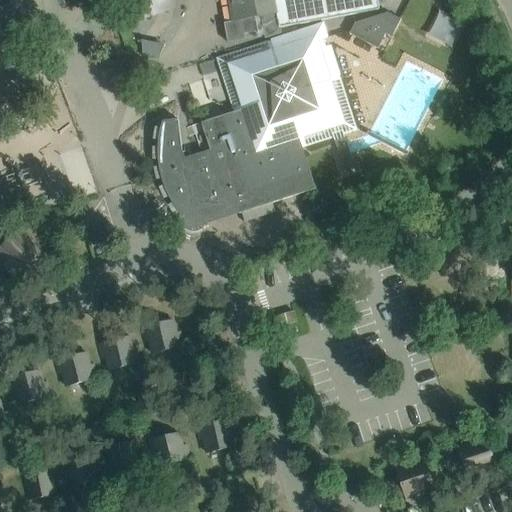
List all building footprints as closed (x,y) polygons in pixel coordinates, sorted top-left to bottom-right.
[(378,0),(228,0),(233,21),(277,13),(279,27),(380,9),(378,0)] [(350,34),(379,48),(387,33),(393,37),(402,19),(388,12),(356,23),(350,34)] [(301,193),(312,190),(316,189),(304,152),(302,147),(357,130),(322,24),(216,58),(234,112),(193,125),(200,149),(209,147),(210,150),(185,159),(182,152),(178,119),(163,121),(159,134),(158,148),(158,161),(161,174),(165,187),(171,200),(178,211),(184,218),(185,217),(183,215),(191,206),(193,208),(193,210),(194,212),(195,213),(197,214),(199,213),(201,216),(236,204),(239,213),(301,193)] [(166,41),(142,36),(143,55),(158,58),(166,41)] [(336,142),(345,171),(356,168),(351,152),(348,144),(346,138),(336,142)] [(0,248),(0,258),(16,276),(42,250),(32,241),(35,238),(24,226),(0,248)] [(275,316),(278,327),(297,322),(294,311),(275,316)] [(176,333),(173,320),(142,328),(145,341),(149,340),(153,354),(184,346),(180,332),(176,333)] [(106,356),(109,370),(141,362),(137,348),(133,349),(130,336),(99,344),(102,357),(106,356)] [(63,372),(66,386),(97,378),(94,364),(90,365),(87,353),(55,360),(59,373),(63,372)] [(50,396),(47,382),(43,383),(40,370),(8,378),(12,391),(16,390),(19,404),(50,396)] [(228,420),(196,427),(199,440),(203,440),(206,453),(238,446),(234,431),(230,432),(228,420)] [(157,453),(160,467),(191,459),(188,445),(184,446),(181,433),(150,441),(153,454),(157,453)] [(458,447),(469,481),(487,476),(485,471),(497,467),(487,434),(471,438),(473,443),(458,447)] [(105,449),(111,476),(140,469),(134,443),(105,449)] [(66,458),(72,486),(102,480),(96,452),(66,458)] [(397,470),(408,502),(437,491),(424,455),(410,461),(411,464),(397,470)] [(22,472),(28,500),(58,494),(52,467),(22,472)] [(220,508),(221,511),(251,511),(248,496),(233,500),(234,505),(220,508)]
